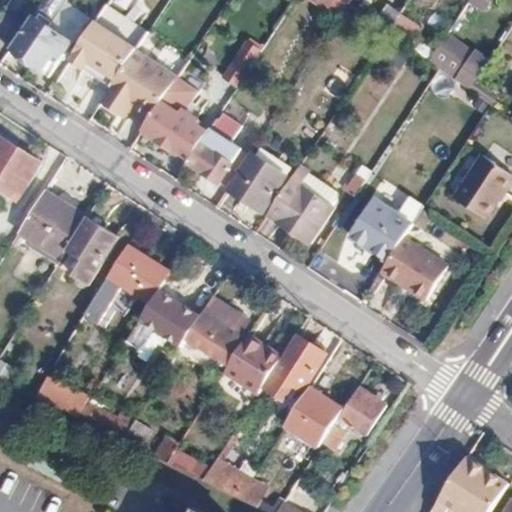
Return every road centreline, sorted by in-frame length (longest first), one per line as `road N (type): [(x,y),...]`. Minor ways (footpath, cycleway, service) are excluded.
road 1 (residential): [(0,97),(466,394)]
road 2 (tertiary): [(466,394),(384,511)]
